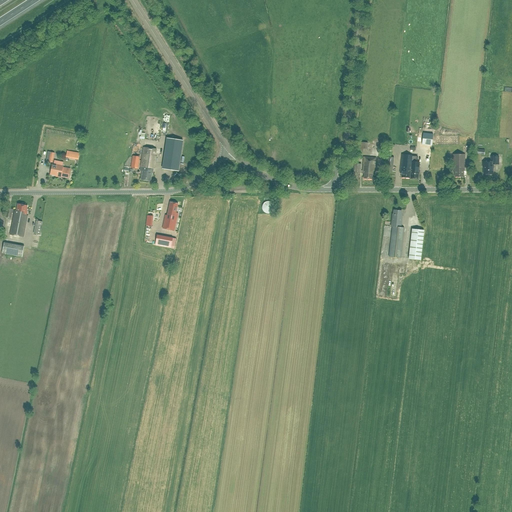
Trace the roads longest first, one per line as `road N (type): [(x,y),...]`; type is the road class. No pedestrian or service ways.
road 1 (tertiary): [(0,192),(175,191),(230,150)]
road 2 (track): [(89,0),(105,5),(219,159)]
road 3 (unclassified): [(334,189),(363,0)]
road 4 (tertiary): [(230,150),(132,0)]
road 5 (tertiary): [(511,190),(334,189)]
road 6 (track): [(246,143),(154,0)]
